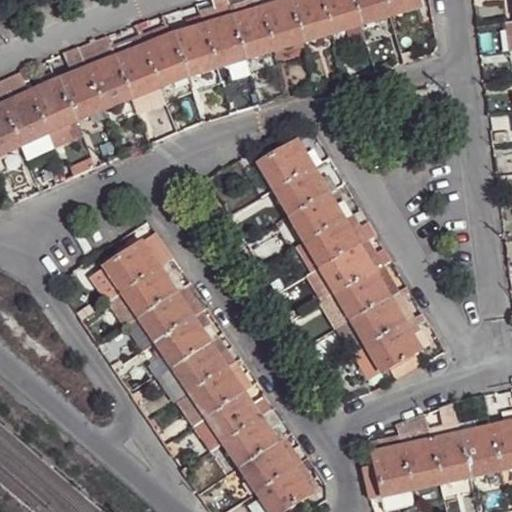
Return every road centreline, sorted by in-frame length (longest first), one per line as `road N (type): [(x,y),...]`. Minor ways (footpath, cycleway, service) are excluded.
road 1 (residential): [(142,164),(322,438)]
road 2 (residential): [(316,103),(477,366)]
road 3 (residential): [(464,64),(499,363)]
road 4 (residential): [(10,233),(119,411),(120,430),(106,451)]
road 5 (residential): [(142,164),(316,103)]
road 6 (residential): [(322,438),(477,366)]
road 7 (residential): [(316,103),(464,64)]
road 8 (residential): [(140,0),(0,59)]
road 9 (residential): [(10,233),(142,164)]
road 10 (residential): [(0,361),(106,451)]
